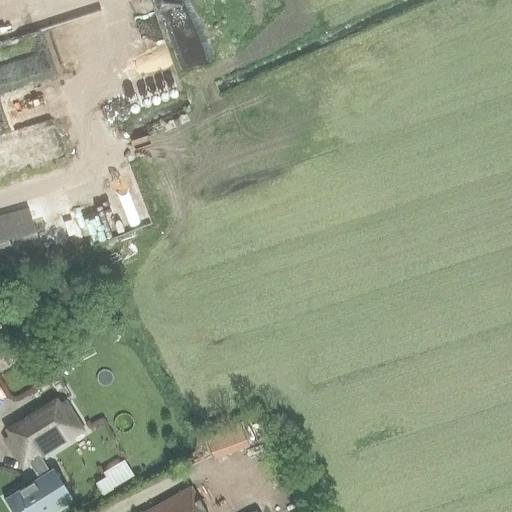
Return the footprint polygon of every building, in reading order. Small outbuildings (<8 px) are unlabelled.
[(341,46),(298,67),(305,82),(348,61),(341,46)] [(270,78),(279,97),(305,85),(296,66),(270,78)] [(0,103),(0,139),(40,128),(31,94),(0,103)] [(0,177),(56,159),(47,133),(0,149),(0,177)] [(0,265),(41,254),(28,208),(0,215),(0,265)] [(37,477),(3,498),(11,511),(55,511),(65,506),(64,505),(45,474),(49,471),(48,470),(40,457),(70,439),(84,430),(83,430),(73,412),(65,400),(60,403),(57,398),(39,409),(4,431),(7,436),(4,438),(22,468),(29,464),(37,477)] [(211,458),(247,445),(239,422),(203,434),(211,458)] [(112,486),(106,475),(95,481),(103,494),(113,488),(112,486)] [(196,502),(188,488),(143,511),(257,511),(248,495),(238,501),(244,511),(203,511),(198,501),(196,502)]
